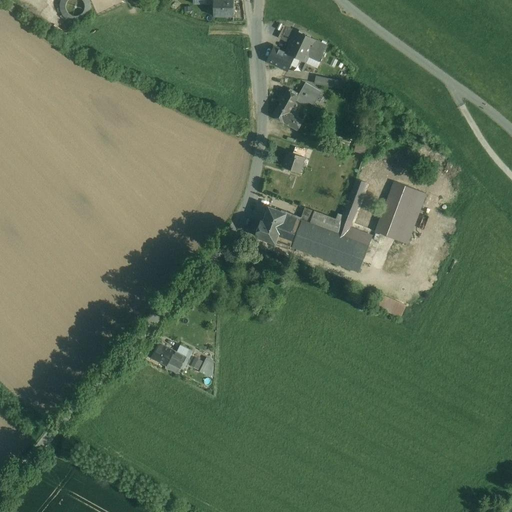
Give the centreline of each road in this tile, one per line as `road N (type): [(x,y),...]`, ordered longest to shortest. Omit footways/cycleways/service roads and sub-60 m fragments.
road 1 (unclassified): [(259,0),(263,134),(255,189),(233,237),(0,499)]
road 2 (unclassified): [(341,0),(511,128)]
